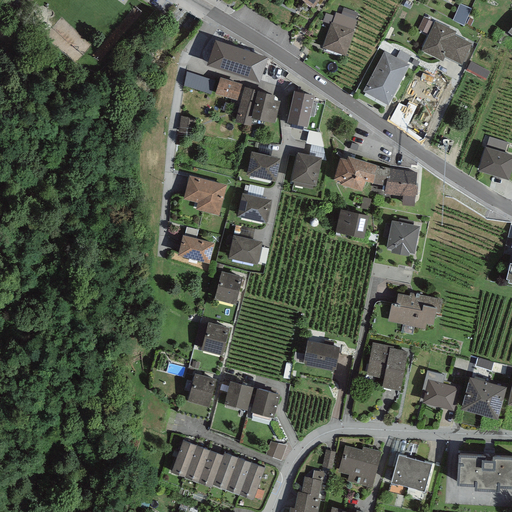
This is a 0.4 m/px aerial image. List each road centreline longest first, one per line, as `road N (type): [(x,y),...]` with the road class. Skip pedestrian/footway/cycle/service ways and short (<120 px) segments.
road 1 (residential): [(192,0),(511,210)]
road 2 (residential): [(269,511),(288,468),(321,434),(350,428),(511,436)]
road 3 (unknown): [(350,428),(376,280)]
